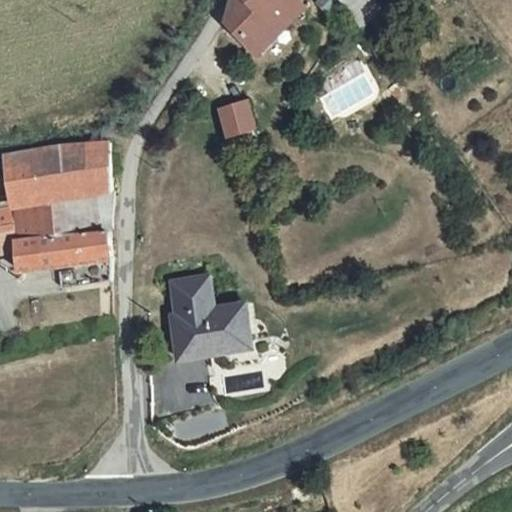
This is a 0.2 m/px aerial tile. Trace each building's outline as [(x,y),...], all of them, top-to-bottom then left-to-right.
[(225,0),(219,17),(257,46),(301,0),(225,0)] [(255,99),(221,105),(227,138),(261,132),(255,99)] [(106,229),(110,137),(6,154),(10,192),(0,193),(0,222),(14,221),(17,244),(19,265),(56,260),(60,282),(107,275),(107,252),(106,229)] [(14,221),(0,222),(0,245),(17,244),(14,221)] [(171,279),(176,312),(213,306),(208,273),(171,279)] [(171,313),(179,360),(228,352),(227,341),(249,337),(245,301),(213,306),(176,312),(171,313)] [(249,337),(227,341),(228,352),(251,349),(249,337)]
